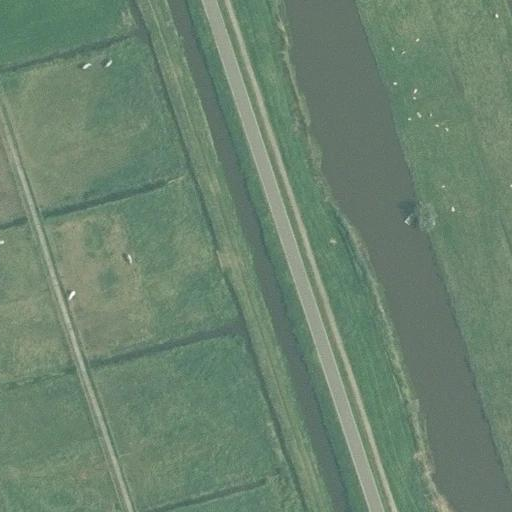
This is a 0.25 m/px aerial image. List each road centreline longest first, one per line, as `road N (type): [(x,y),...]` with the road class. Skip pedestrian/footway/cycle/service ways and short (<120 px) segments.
road 1 (unknown): [(224,0),(395,511)]
road 2 (track): [(320,511),(150,0)]
